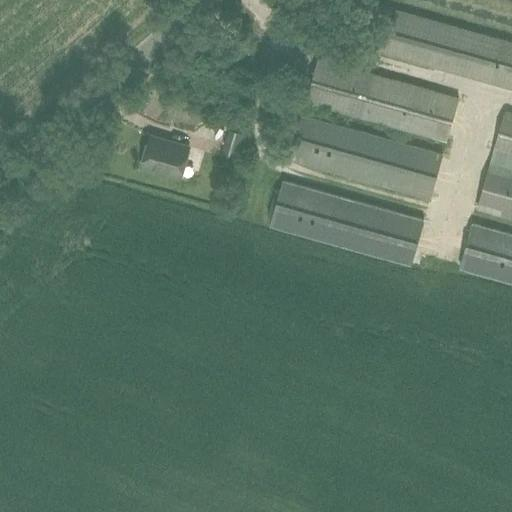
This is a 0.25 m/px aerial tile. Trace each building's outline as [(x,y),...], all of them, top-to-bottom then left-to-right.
[(384,52),(511,87),(511,41),(396,10),(384,52)] [(307,101),(447,140),(459,98),(318,59),(307,101)] [(511,216),(511,112),(506,111),(494,150),(478,207),(511,216)] [(443,153),(303,114),(291,158),(431,197),(443,153)] [(246,135),(231,131),(223,158),(238,162),(246,135)] [(190,148),(151,137),(143,166),(182,177),(190,148)] [(272,225),(412,264),(425,220),(284,181),(272,225)] [(511,281),(511,233),(474,223),(461,267),(511,281)]
